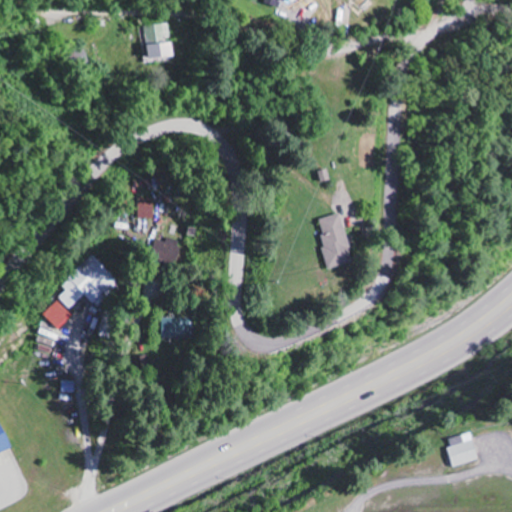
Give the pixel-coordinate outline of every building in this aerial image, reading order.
[(265,0),(264,3),(279,9),(282,2),(289,4),(290,0),(265,0)] [(175,57),(173,43),(171,43),(169,24),(145,27),(148,60),(175,57)] [(139,219),(155,219),(155,200),(140,200),(139,219)] [(320,221),(327,248),(323,249),(329,270),(356,263),(342,214),(320,221)] [(84,295),(93,305),(106,292),(111,297),(122,286),(92,256),(61,287),(65,291),(58,299),(69,310),(84,295)] [(73,315),(54,301),(43,317),(62,330),(73,315)] [(0,456),(13,451),(0,421),(0,456)] [(449,441),(457,468),(482,460),(473,433),(449,441)]
